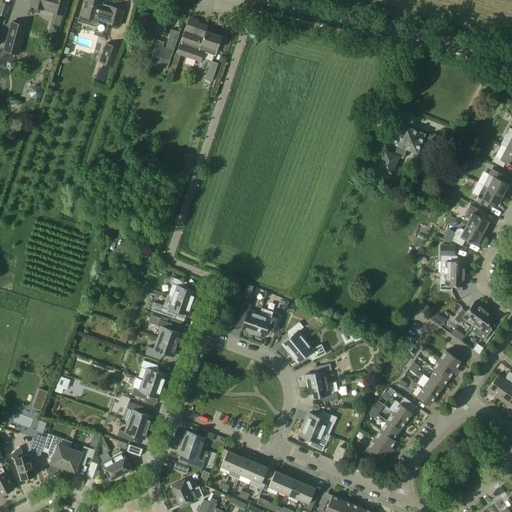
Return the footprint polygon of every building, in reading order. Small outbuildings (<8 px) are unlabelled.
[(64,15),(67,0),(32,0),(31,5),(64,15)] [(120,26),(125,10),(111,6),(110,8),(103,6),(104,2),(96,0),(84,0),(80,15),(120,26)] [(0,15),(6,17),(10,5),(2,2),(0,6),(0,15)] [(164,34),(168,20),(141,12),(137,26),(164,34)] [(196,60),(206,31),(208,26),(189,19),(177,53),(196,60)] [(19,55),(27,25),(12,21),(3,51),(19,55)] [(167,70),(180,32),(171,29),(166,47),(163,46),(164,42),(157,40),(149,64),(167,70)] [(216,56),(223,36),(206,31),(196,60),(202,61),(205,52),(216,56)] [(106,42),(99,63),(113,68),(121,48),(106,42)] [(212,81),(218,63),(211,61),(205,79),(212,81)] [(41,97),(43,92),(41,87),(36,85),(31,87),(29,93),(31,97),(36,99),(41,97)] [(400,145),(396,154),(386,150),(378,168),(377,168),(373,177),(389,184),(393,175),(400,156),(403,158),(407,148),(417,152),(425,134),(407,126),(399,144),(400,145)] [(501,145),(507,148),(511,150),(511,129),(510,128),(501,145)] [(503,167),(505,162),(511,165),(511,150),(507,148),(501,159),(495,156),(492,161),(503,167)] [(508,184),(502,181),(505,175),(492,169),(483,185),(503,195),(508,184)] [(503,195),(483,185),(478,196),(476,201),(487,207),(490,202),(497,206),(503,195)] [(470,206),(467,211),(465,214),(466,218),(469,219),(466,225),(483,233),(488,222),(477,217),(480,211),(470,206)] [(457,229),(455,234),(451,241),(462,246),(465,240),(476,246),(483,233),(466,225),(464,230),(460,228),(457,229)] [(455,246),(447,245),(440,245),(440,273),(466,274),(467,262),(461,262),(461,261),(457,258),(458,257),(456,256),(455,256),(455,246)] [(452,291),(452,286),(466,286),(466,274),(440,273),(439,291),(452,291)] [(169,295),(193,304),(197,292),(173,284),(169,295)] [(151,310),(174,318),(176,310),(189,315),(193,304),(169,295),(167,295),(163,305),(154,302),(151,310)] [(242,330),(253,334),(260,314),(251,310),(252,310),(249,309),(251,304),(243,301),(237,319),(245,322),(242,330)] [(474,324),(485,308),(476,302),(464,318),(474,324)] [(262,308),(260,314),(253,334),(264,338),(267,330),(273,329),(279,314),(262,308)] [(492,330),(488,326),(496,316),(485,308),(474,324),(479,328),(475,333),(485,340),(492,330)] [(462,309),(455,319),(460,322),(467,312),(462,309)] [(437,314),(429,318),(440,326),(445,320),(437,314)] [(158,338),(178,345),(182,334),(170,329),(172,324),(158,319),(159,317),(152,315),(149,323),(162,327),(158,338)] [(287,332),(290,338),(282,344),(290,354),(307,340),(299,331),(303,327),(299,322),(287,332)] [(355,341),(365,336),(365,335),(355,331),(350,333),(349,331),(341,335),(345,343),(354,339),(355,341)] [(145,354),(159,359),(162,352),(174,356),(178,345),(158,338),(154,348),(148,346),(145,354)] [(318,345),(314,348),(307,340),(290,354),(298,363),(304,358),(310,360),(322,350),(318,345)] [(483,349),(477,345),(473,350),(479,354),(483,349)] [(454,350),(451,354),(446,350),(433,368),(436,370),(449,379),(464,358),(454,350)] [(143,379),(164,387),(168,375),(155,371),(157,365),(143,360),(141,367),(147,369),(143,379)] [(414,361),(408,369),(418,376),(420,372),(417,370),(420,366),(414,361)] [(316,367),(313,374),(305,375),(307,387),(329,383),(326,371),(332,370),(330,364),(316,367)] [(436,370),(430,379),(442,388),(449,379),(436,370)] [(505,379),(498,374),(487,390),(497,397),(511,376),(511,373),(509,371),(506,376),(507,377),(505,379)] [(63,387),(66,389),(69,379),(60,376),(55,390),(61,393),(63,387)] [(511,376),(497,397),(507,404),(511,397),(511,383),(511,381),(511,376)] [(129,394),(145,399),(147,393),(160,398),(164,387),(143,379),(140,390),(132,387),(129,394)] [(407,384),(401,379),(398,383),(404,388),(407,384)] [(424,388),(436,397),(442,388),(430,379),(424,388)] [(336,393),(335,393),(335,392),(338,391),(336,382),(333,382),(332,382),(329,383),(307,387),(310,399),(318,397),(322,402),(338,399),(336,393)] [(417,396),(430,405),(436,397),(424,388),(417,396)] [(40,389),(33,407),(41,410),(47,391),(40,389)] [(390,396),(384,392),(381,396),(387,401),(390,396)] [(413,413),(412,412),(416,406),(405,397),(393,413),(406,422),(413,413)] [(129,421),(149,428),(153,417),(140,412),(142,407),(129,402),(127,408),(123,419),(129,421)] [(380,410),(374,406),(370,411),(377,416),(380,410)] [(323,411),(316,416),(309,413),(305,424),(324,433),(329,422),(334,424),(337,417),(323,411)] [(406,422),(393,413),(386,423),(399,432),(406,422)] [(117,436),(130,441),(132,435),(145,439),(149,428),(129,421),(125,431),(119,429),(117,436)] [(399,432),(386,423),(381,430),(394,439),(399,432)] [(325,445),(320,443),(324,433),(305,424),(300,435),(312,440),(310,446),(323,452),(325,445)] [(201,429),(199,435),(186,431),(182,442),(203,449),(207,438),(212,440),(214,434),(201,429)] [(381,462),(383,459),(397,441),(394,439),(381,430),(368,448),(373,451),(371,454),(381,462)] [(47,437),(35,433),(33,438),(27,454),(23,455),(21,448),(19,447),(12,454),(13,459),(15,458),(22,479),(25,478),(26,480),(33,477),(33,476),(36,475),(34,468),(38,467),(37,465),(45,443),(45,442),(45,441),(46,441),(47,437)] [(100,436),(94,434),(90,446),(96,448),(100,436)] [(49,449),(56,451),(52,463),(57,465),(57,466),(63,469),(70,448),(59,444),(61,438),(54,436),(49,449)] [(204,462),(199,460),(203,449),(182,442),(178,453),(180,454),(178,462),(201,470),(204,462)] [(143,449),(129,444),(127,451),(140,456),(143,449)] [(84,446),(81,452),(70,448),(63,469),(70,471),(70,470),(75,471),(79,460),(85,462),(87,456),(92,458),(95,450),(84,446)] [(221,466),(231,470),(238,455),(228,450),(221,466)] [(123,451),(112,457),(122,477),(130,473),(129,471),(132,469),(123,451)] [(239,479),(241,474),(241,475),(248,459),(238,455),(231,470),(229,475),(239,479)] [(122,477),(112,457),(102,462),(111,480),(114,479),(115,481),(122,477)] [(248,459),(241,475),(251,479),(258,463),(248,459)] [(98,464),(91,462),(87,475),(93,478),(98,464)] [(175,463),(173,469),(187,474),(189,468),(175,463)] [(265,484),(262,483),(268,468),(258,463),(251,479),(249,483),(263,489),(265,484)] [(14,489),(5,472),(3,467),(0,468),(0,492),(1,495),(14,489)] [(279,491),(286,475),(276,471),(269,486),(279,491)] [(286,475),(279,491),(289,495),(296,480),(286,475)] [(171,490),(174,497),(195,488),(190,477),(172,485),(173,489),(171,490)] [(222,478),(218,487),(223,489),(226,484),(225,483),(227,480),(222,478)] [(296,480),(289,495),(299,499),(306,484),(296,480)] [(306,484),(299,499),(305,502),(303,507),(312,511),(319,495),(314,493),(316,488),(306,484)] [(195,488),(174,497),(178,505),(180,504),(181,507),(200,500),(204,498),(199,486),(195,488)] [(337,511),(343,500),(333,495),(325,511),(337,511)] [(213,511),(214,511),(218,504),(216,503),(217,501),(212,498),(210,502),(205,511),(213,511)] [(231,502),(244,509),(247,505),(233,498),(231,502)] [(257,504),(266,508),(269,502),(259,498),(257,504)] [(197,511),(205,511),(210,502),(204,499),(197,511)] [(343,500),(337,511),(349,511),(353,504),(343,500)]
